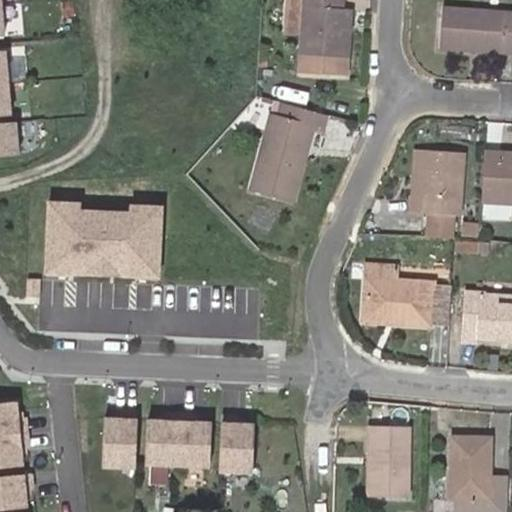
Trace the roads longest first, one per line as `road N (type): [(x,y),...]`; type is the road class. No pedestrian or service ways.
road 1 (residential): [(0,340),(14,357),(59,361),(319,376),(340,360)]
road 2 (residential): [(392,100),(316,276),(322,336),(340,360)]
road 3 (residential): [(340,360),(362,378),(392,386),(511,393)]
road 4 (residential): [(511,106),(392,100)]
